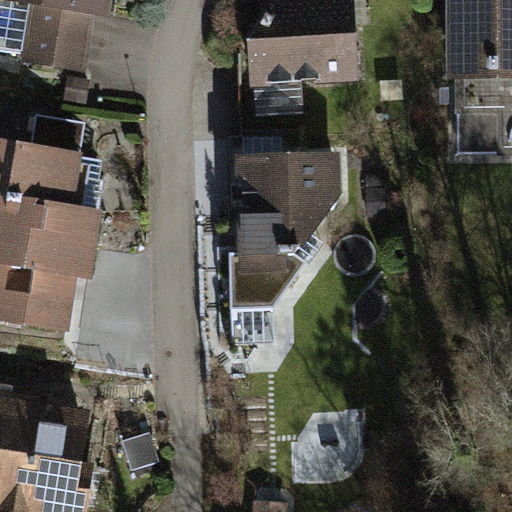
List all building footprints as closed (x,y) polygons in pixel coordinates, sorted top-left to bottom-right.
[(128,0),(0,0),(0,5),(53,13),(43,75),(99,83),(107,28),(124,31),(128,0)] [(292,0),(275,45),(269,97),(379,93),(372,0),(292,0)] [(511,0),(461,0),(462,86),(511,85),(511,0)] [(0,209),(95,220),(101,162),(92,161),(96,130),(48,125),(45,151),(0,146),(0,209)] [(349,168),(255,167),(254,284),(312,284),(313,266),(293,266),(295,248),(332,247),(349,214),(349,168)] [(95,220),(0,209),(0,269),(7,271),(0,332),(0,337),(88,347),(94,289),(112,291),(119,223),(95,220)] [(0,511),(10,511),(25,414),(0,410),(0,511)] [(91,511),(104,425),(25,414),(10,511),(91,511)] [(288,511),(289,501),(253,500),(252,511),(288,511)]
